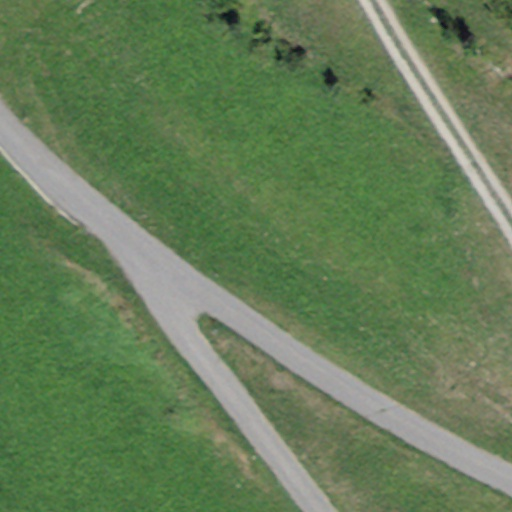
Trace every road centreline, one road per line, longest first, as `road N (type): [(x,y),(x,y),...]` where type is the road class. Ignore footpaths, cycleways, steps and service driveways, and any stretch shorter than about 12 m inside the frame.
road 1 (unclassified): [(133,270),(411,433),(511,477)]
road 2 (residential): [(307,511),(133,270)]
road 3 (unclassified): [(511,234),(436,124),(375,0)]
road 4 (residential): [(133,270),(0,127)]
